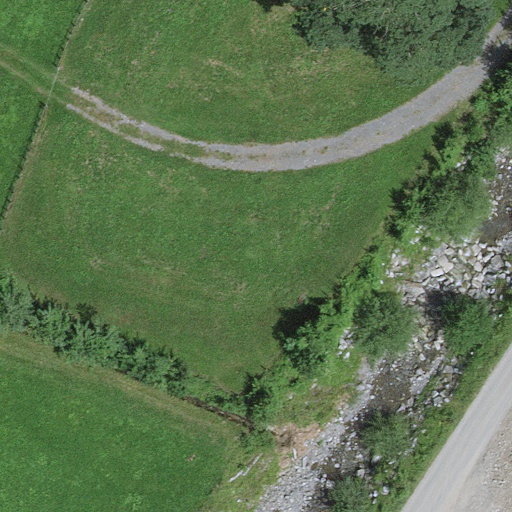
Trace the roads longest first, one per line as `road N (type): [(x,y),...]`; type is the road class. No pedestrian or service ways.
road 1 (track): [(70,99),(160,149),(257,157),(372,139),(456,89),(511,26)]
road 2 (residential): [(429,511),(511,380)]
